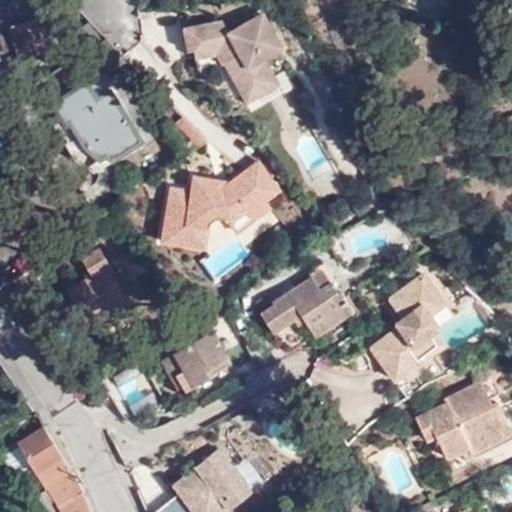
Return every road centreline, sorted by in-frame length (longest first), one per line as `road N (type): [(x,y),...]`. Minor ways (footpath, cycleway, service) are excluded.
road 1 (unknown): [(73,429),(101,417),(134,437),(150,437),(284,368)]
road 2 (residential): [(113,511),(57,396),(0,310)]
